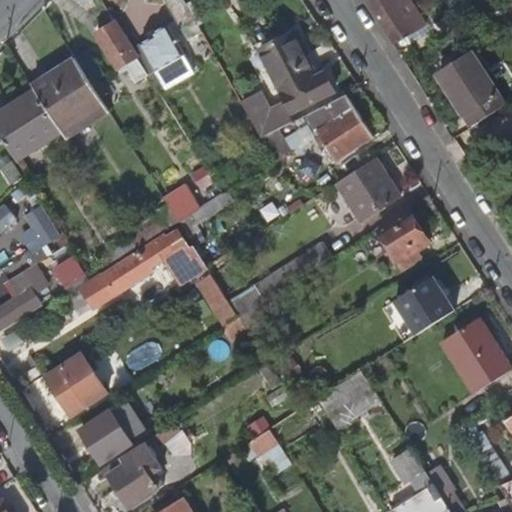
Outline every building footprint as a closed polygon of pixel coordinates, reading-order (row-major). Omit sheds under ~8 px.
[(182,0),(164,0),(189,42),(202,33),(182,0)] [(375,0),(367,6),(393,46),(412,34),(399,13),(411,5),(407,0),(375,0)] [(425,24),(411,5),(399,13),(412,34),(425,24)] [(148,75),(115,24),(98,36),(121,72),(127,68),(138,83),(148,75)] [(166,88),(194,70),(167,24),(153,31),(155,34),(140,43),(166,88)] [(320,80),(296,38),(263,55),(298,117),(338,93),(329,76),(320,80)] [(88,50),(74,58),(91,85),(105,74),(88,50)] [(440,76),(472,127),(504,107),(471,55),(440,76)] [(74,58),(33,85),(36,91),(63,132),(67,139),(109,112),(91,85),(74,58)] [(36,91),(0,113),(0,135),(17,162),(63,132),(36,91)] [(377,142),(348,96),(309,117),(339,166),(377,142)] [(247,109),(265,140),(280,133),(284,131),(295,125),(287,111),(275,118),(263,98),(247,109)] [(295,125),(284,131),(289,139),(301,133),(296,124),(295,125)] [(280,133),(265,140),(279,163),(294,155),(294,154),(288,145),(280,133)] [(300,139),(288,145),(294,154),(305,147),(300,139)] [(401,198),(377,160),(338,186),(362,223),(401,198)] [(22,177),(13,162),(3,168),(13,183),(22,177)] [(165,199),(170,207),(181,225),(202,212),(194,198),(186,185),(165,199)] [(194,198),(202,212),(225,197),(217,185),(211,188),(215,195),(207,201),(203,193),(194,198)] [(231,193),(225,197),(202,212),(181,225),(184,229),(187,235),(237,204),(231,193)] [(0,226),(16,213),(3,199),(0,201),(0,226)] [(287,211),(291,216),(304,208),(300,202),(287,211)] [(63,237),(42,204),(25,214),(47,247),(63,237)] [(181,225),(170,207),(160,212),(165,220),(132,241),(139,251),(181,225)] [(410,215),(381,234),(404,270),(421,259),(417,254),(431,245),(410,215)] [(174,255),(192,283),(211,271),(209,269),(187,235),(184,229),(101,280),(115,301),(150,278),(148,274),(174,255)] [(283,292),(336,258),(326,243),(258,287),(267,303),(283,292)] [(0,308),(0,331),(41,305),(35,295),(49,286),(36,266),(11,283),(18,296),(0,308)] [(93,280),(84,266),(75,273),(84,286),(93,280)] [(217,311),(231,302),(214,276),(200,284),(217,311)] [(456,312),(435,278),(396,302),(418,337),(456,312)] [(267,303),(258,287),(231,303),(241,319),(267,303)] [(294,312),(283,292),(267,303),(241,319),(254,338),(294,312)] [(217,311),(228,327),(235,323),(241,319),(231,303),(231,302),(217,311)] [(478,395),(511,373),(481,323),(446,346),(478,395)] [(109,393),(83,354),(48,377),(72,417),(109,393)] [(281,381),(270,365),(264,369),(260,371),(271,387),(281,381)] [(362,371),(318,399),(327,412),(351,397),(357,405),(365,399),(360,393),(371,385),(362,371)] [(382,403),(371,385),(360,393),(365,399),(357,405),(351,397),(327,412),(339,432),(382,403)] [(279,443),(284,450),(320,427),(308,409),(272,432),(279,443)] [(101,464),(131,445),(111,414),(82,432),(101,464)] [(182,436),(175,425),(144,445),(147,449),(158,442),(162,448),(182,436)] [(272,432),(271,429),(249,443),(258,456),(272,477),(292,464),(284,450),(279,443),(272,432)] [(477,430),(467,436),(498,486),(511,477),(483,433),(480,435),(477,430)] [(258,456),(249,443),(241,448),(249,462),(258,456)] [(144,445),(117,462),(122,469),(111,476),(111,477),(109,480),(117,492),(120,490),(131,507),(158,490),(170,482),(161,469),(147,449),(144,445)] [(428,475),(412,450),(392,463),(407,487),(413,483),(421,496),(435,487),(428,475)] [(441,497),(443,499),(453,493),(458,490),(442,465),(428,475),(435,487),(441,497)] [(451,511),(443,499),(441,497),(435,487),(421,496),(394,511),(451,511)] [(511,489),(503,493),(511,507),(511,489)] [(451,511),(465,511),(453,493),(443,499),(451,511)] [(0,511),(9,511),(1,500),(0,500),(0,511)]
